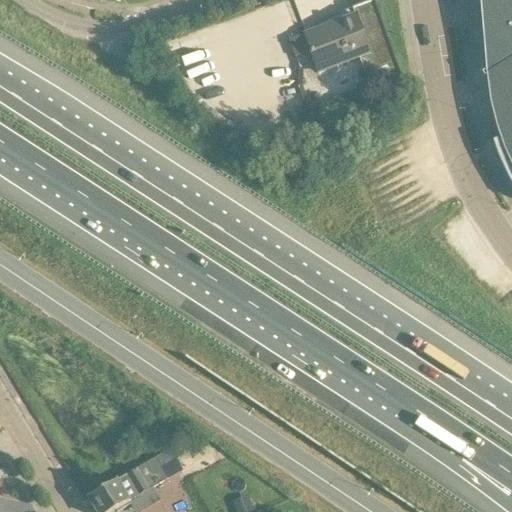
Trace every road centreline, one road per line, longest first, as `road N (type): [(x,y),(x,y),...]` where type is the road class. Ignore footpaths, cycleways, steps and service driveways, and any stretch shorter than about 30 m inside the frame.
road 1 (motorway): [(511,418),(0,86)]
road 2 (motorway): [(0,142),(472,450)]
road 3 (tertiary): [(368,511),(0,265)]
road 4 (unclassified): [(511,253),(459,167),(421,0)]
road 5 (tertiary): [(30,0),(86,30),(195,0)]
road 6 (residential): [(66,511),(0,403)]
